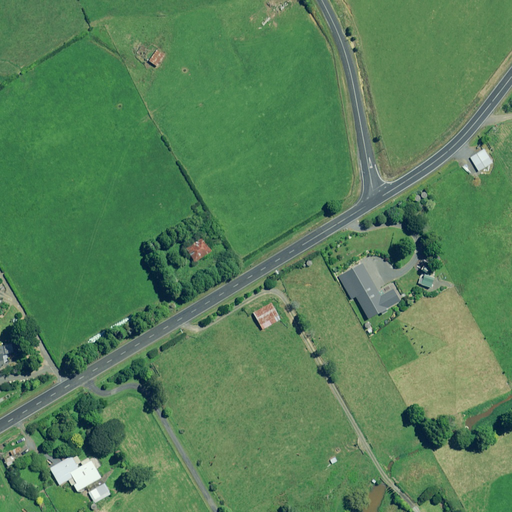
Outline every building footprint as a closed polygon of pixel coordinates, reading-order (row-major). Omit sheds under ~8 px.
[(164,55),(152,48),(145,59),(156,67),(164,55)] [(491,163),(483,150),(469,158),(477,172),(491,163)] [(210,252),(201,238),(185,249),(194,263),(210,252)] [(385,285),(370,258),(337,276),(351,299),(355,297),(367,319),(399,302),(392,289),(380,296),(378,292),(381,290),(380,288),(385,285)] [(422,265),(420,271),(426,274),(429,267),(422,265)] [(433,278),(424,275),(422,279),(419,278),(417,284),(429,288),(433,278)] [(280,320),(271,303),(253,313),(262,330),(280,320)] [(84,460),(86,464),(78,468),(71,456),(49,469),(59,485),(68,480),(71,486),(73,485),(77,491),(83,488),(101,478),(96,470),(102,466),(95,453),(84,460)] [(110,494),(104,484),(88,493),(94,503),(110,494)]
